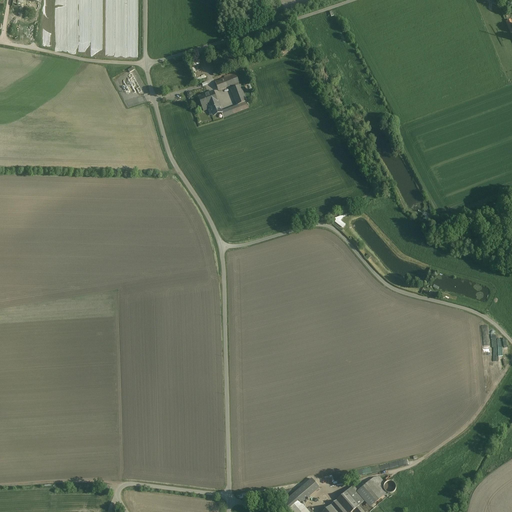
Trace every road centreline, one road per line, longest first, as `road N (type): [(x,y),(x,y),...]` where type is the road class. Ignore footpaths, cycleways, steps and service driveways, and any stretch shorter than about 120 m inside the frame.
road 1 (unclassified): [(146,64),(168,151),(222,246),(229,511)]
road 2 (unclassified): [(356,0),(146,64)]
road 3 (track): [(119,491),(93,481),(0,486)]
